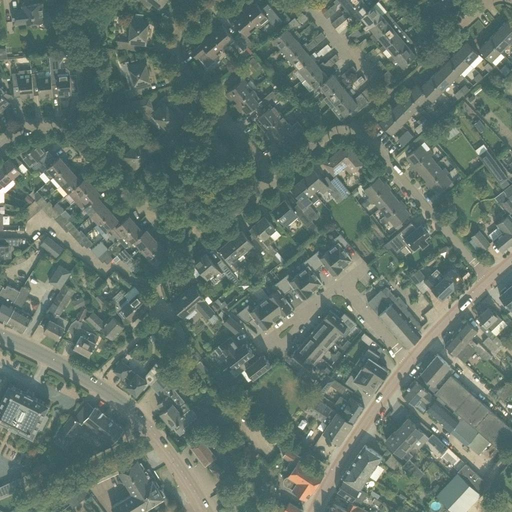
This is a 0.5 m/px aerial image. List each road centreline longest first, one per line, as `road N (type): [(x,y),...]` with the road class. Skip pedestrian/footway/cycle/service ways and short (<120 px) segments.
road 1 (secondary): [(206,511),(130,409),(0,335)]
road 2 (residential): [(272,180),(179,66),(179,26),(214,0)]
road 3 (residential): [(0,147),(17,133),(58,126),(130,200),(184,227)]
road 4 (residential): [(487,281),(358,127)]
road 5 (secondary): [(313,511),(350,442),(409,363)]
road 6 (residential): [(105,366),(161,317),(158,284),(180,261),(184,227)]
road 7 (residential): [(387,97),(487,0)]
road 8 (residential): [(387,97),(305,0)]
